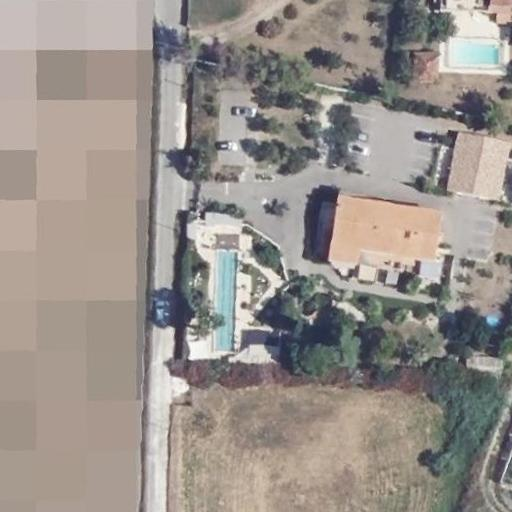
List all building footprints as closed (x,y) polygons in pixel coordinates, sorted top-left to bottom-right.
[(511,0),(442,0),(443,0),(448,0),(493,0),(494,10),(511,7),(511,0)] [(444,12),(473,11),(478,11),(494,10),(493,0),(448,0),(443,0),(444,12)] [(438,80),(437,52),(412,54),(413,82),(438,80)] [(448,185),(487,192),(494,153),(454,146),(448,185)] [(440,211),(338,195),(328,244),(400,254),(431,259),(440,211)] [(209,214),(207,355),(243,355),(244,272),(238,272),(239,214),(209,214)] [(325,258),(397,271),(400,254),(328,244),(325,258)]
